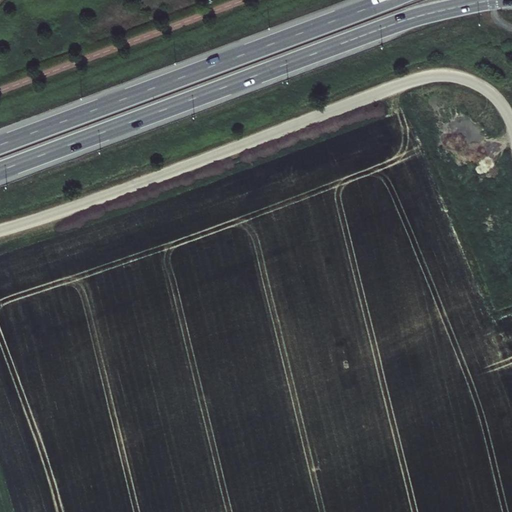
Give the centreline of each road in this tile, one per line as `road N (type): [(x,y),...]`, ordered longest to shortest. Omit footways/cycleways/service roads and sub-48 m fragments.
road 1 (trunk): [(0,170),(398,22),(491,0)]
road 2 (trunk): [(391,0),(0,144)]
